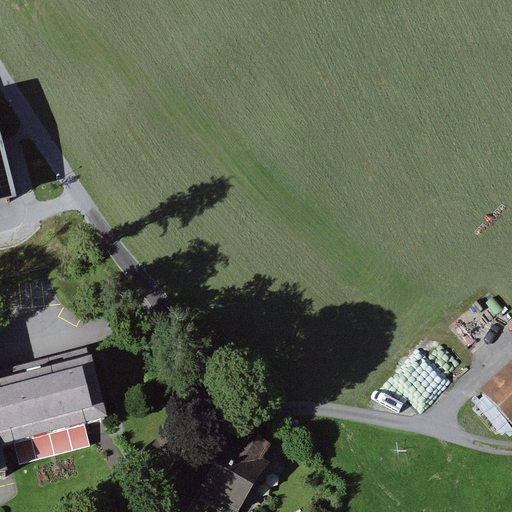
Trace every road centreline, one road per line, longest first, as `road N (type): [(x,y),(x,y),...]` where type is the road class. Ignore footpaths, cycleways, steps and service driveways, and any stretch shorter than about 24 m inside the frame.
road 1 (residential): [(214,440),(207,387),(0,72)]
road 2 (unclassified): [(511,448),(313,408),(267,414),(214,440)]
